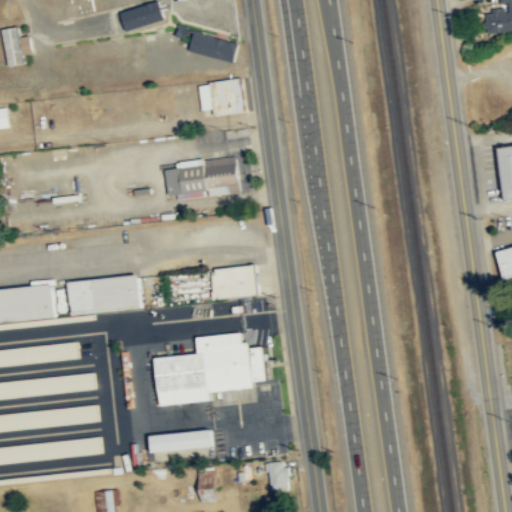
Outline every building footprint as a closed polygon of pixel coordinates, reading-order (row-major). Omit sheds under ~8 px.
[(128,29),(166,17),(160,0),(156,0),(123,11),(128,29)] [(483,32),(511,28),(511,0),(496,0),(497,2),(504,1),(505,8),(481,10),(483,32)] [(31,34),(21,36),(19,25),(2,28),(9,65),(26,62),(24,53),(35,52),(31,34)] [(191,50),(236,61),(241,41),(196,30),(191,50)] [(511,197),(511,143),(493,145),(498,199),(511,197)] [(169,168),(172,198),(207,194),(207,195),(241,191),(237,155),(181,161),(181,167),(169,168)] [(497,276),(511,272),(511,245),(491,249),(497,276)] [(212,268),(216,298),(262,293),(259,263),(212,268)] [(144,308),(142,274),(71,279),(74,313),(144,308)] [(159,405),(214,399),(213,391),(257,387),(257,380),(270,379),(267,345),(254,346),(253,340),(245,340),(244,331),(197,335),(198,352),(155,356),(159,405)] [(0,348),(0,365),(79,357),(77,340),(0,348)] [(0,381),(0,397),(96,389),(94,372),(0,381)] [(0,429),(99,422),(98,405),(0,412),(0,429)] [(153,452),(215,444),(213,427),(151,435),(153,452)] [(0,463),(103,453),(101,436),(0,446),(0,463)] [(270,489),(292,487),(290,466),(284,467),(283,460),(268,462),(270,489)] [(217,488),(216,468),(200,469),(202,489),(217,488)]
